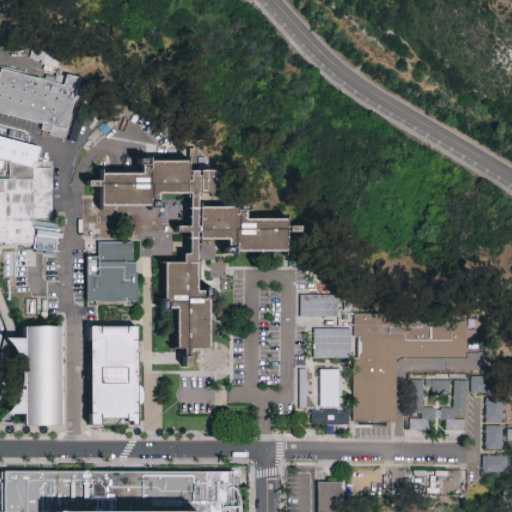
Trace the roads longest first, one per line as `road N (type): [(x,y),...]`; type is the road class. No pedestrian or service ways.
road 1 (residential): [(511,180),(351,84),(267,0)]
road 2 (residential): [(267,450),(0,449)]
road 3 (residential): [(481,455),(267,450)]
